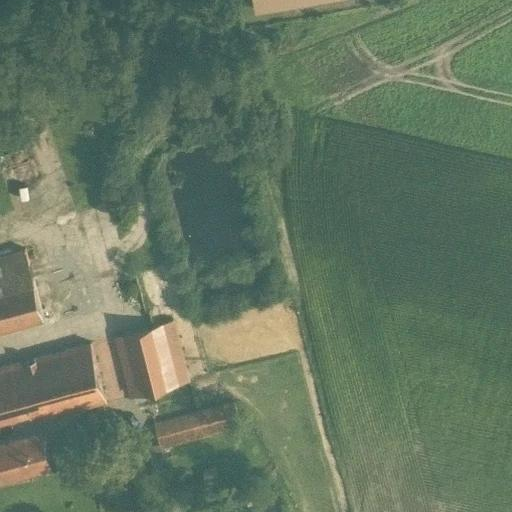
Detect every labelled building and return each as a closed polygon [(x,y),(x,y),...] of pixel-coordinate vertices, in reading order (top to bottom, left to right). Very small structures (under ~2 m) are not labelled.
[(25,247),(0,253),(0,328),(45,316),(25,247)] [(173,318),(116,334),(131,391),(189,376),(173,318)] [(91,340),(0,364),(0,415),(30,408),(33,418),(107,397),(91,340)] [(234,399),(155,421),(161,442),(240,421),(234,399)] [(43,423),(0,434),(0,468),(1,473),(53,459),(43,423)]
